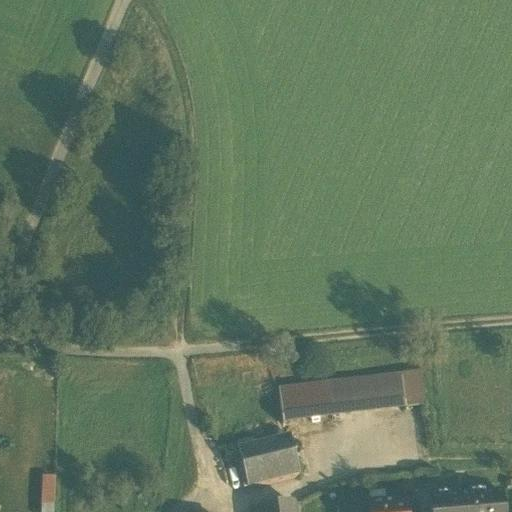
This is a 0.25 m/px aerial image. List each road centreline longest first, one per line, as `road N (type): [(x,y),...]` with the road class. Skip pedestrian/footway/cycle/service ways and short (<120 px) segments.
road 1 (track): [(0,349),(166,357),(511,325)]
road 2 (track): [(0,297),(123,0)]
road 3 (unknown): [(192,483),(244,491),(374,453)]
road 4 (unknown): [(192,483),(194,450),(166,357)]
